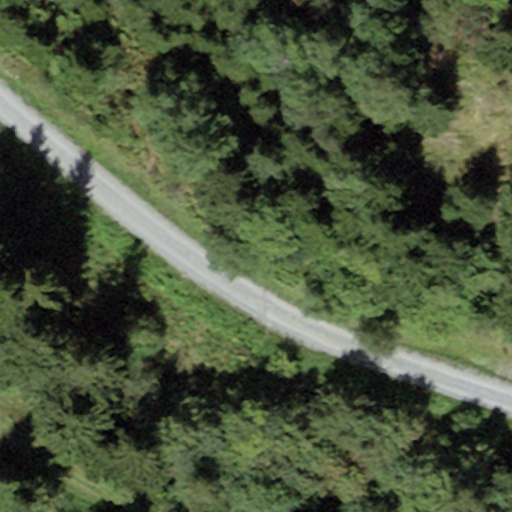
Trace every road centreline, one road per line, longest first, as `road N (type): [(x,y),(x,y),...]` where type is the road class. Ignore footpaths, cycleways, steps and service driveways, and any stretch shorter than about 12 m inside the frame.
road 1 (track): [(0,91),(207,270),(390,357),(511,395)]
road 2 (track): [(168,511),(0,406)]
